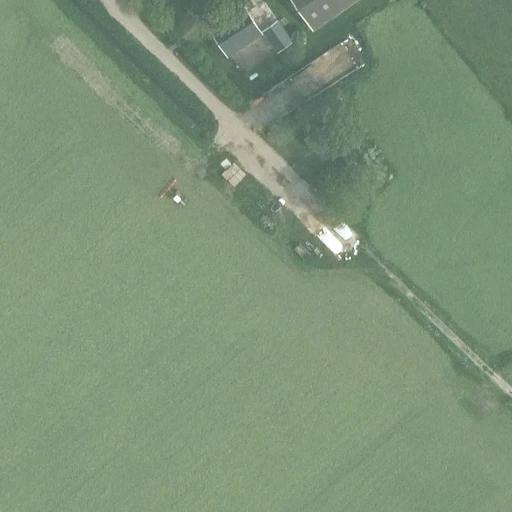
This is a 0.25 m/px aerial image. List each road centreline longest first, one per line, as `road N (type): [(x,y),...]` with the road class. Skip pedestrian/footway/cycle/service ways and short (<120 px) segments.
road 1 (track): [(511,387),(236,125)]
road 2 (unclassified): [(236,125),(108,0)]
